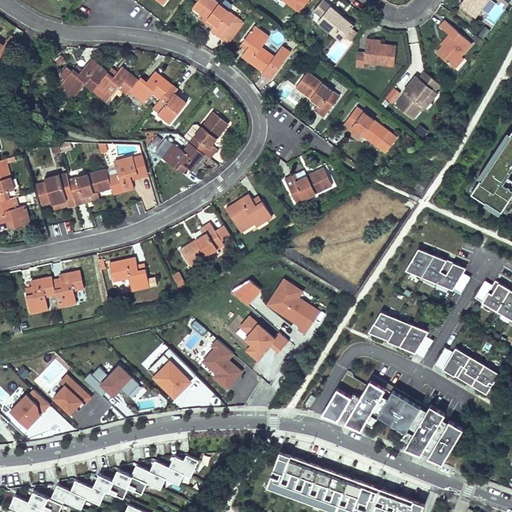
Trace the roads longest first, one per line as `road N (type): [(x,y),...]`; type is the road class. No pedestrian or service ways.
road 1 (residential): [(0,0),(54,30),(162,40),(191,51),(238,84),(259,120),(257,141),(235,171),(163,218),(121,236),(0,262)]
road 2 (unclassified): [(511,507),(307,429),(265,422),(185,425),(0,461)]
